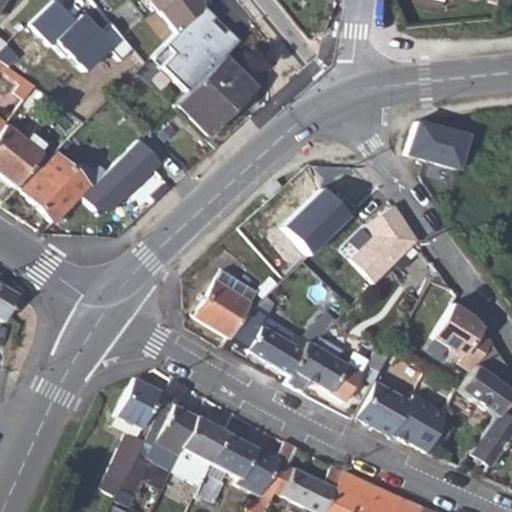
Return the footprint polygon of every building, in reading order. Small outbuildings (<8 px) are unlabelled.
[(156,10),(174,33),(199,9),(192,0),(145,0),(153,10),(156,10)] [(235,44),(199,9),(174,33),(160,48),(171,58),(158,70),(185,93),(221,58),(235,44)] [(185,93),(170,108),(201,138),(252,89),(221,58),(185,93)] [(3,65),(0,69),(0,72),(20,88),(25,82),(3,65)] [(20,88),(14,97),(21,102),(32,87),(25,82),(20,88)] [(465,136),(412,121),(403,155),(456,169),(465,136)] [(3,126),(0,130),(0,177),(16,190),(20,187),(47,161),(3,126)] [(20,187),(16,190),(49,222),(84,187),(86,189),(103,173),(98,168),(93,173),(83,164),(73,174),(52,156),(47,161),(20,187)] [(328,185),(318,195),(333,212),(358,190),(347,179),(333,190),(328,185)] [(413,241),(387,206),(359,227),(368,239),(346,262),(371,284),(413,241)] [(191,319),(226,339),(245,302),(251,292),(216,272),(191,319)] [(0,319),(13,297),(13,295),(0,286),(0,319)] [(458,356),(477,327),(469,315),(451,302),(429,334),(446,346),(446,348),(458,356)] [(243,351),(288,376),(305,341),(293,334),(290,335),(284,342),(256,326),(243,351)] [(458,356),(455,362),(468,372),(488,343),(477,327),(458,356)] [(288,376),(284,385),(300,393),(306,381),(343,402),(358,373),(311,344),(305,341),(288,376)] [(468,372),(455,390),(492,417),(495,413),(504,400),(511,386),(511,375),(488,343),(468,372)] [(368,381),(372,383),(386,357),(374,351),(367,365),(372,368),(369,374),(371,375),(368,381)] [(129,377),(111,415),(113,417),(135,427),(137,428),(156,391),(129,377)] [(170,378),(162,394),(177,402),(186,387),(170,378)] [(407,403),(372,383),(353,417),(389,437),(390,435),(407,403)] [(492,417),(468,455),(488,468),(507,436),(511,428),(511,386),(504,400),(511,405),(511,409),(506,420),(495,413),(492,417)] [(411,396),(407,403),(390,435),(407,443),(407,441),(425,454),(444,414),(411,396)] [(142,456),(166,468),(176,449),(192,417),(169,405),(142,456)] [(113,417),(109,426),(124,433),(131,436),(135,427),(113,417)] [(192,417),(176,449),(205,463),(220,432),(192,417)] [(220,432),(205,463),(223,472),(235,478),(250,448),(220,432)] [(124,433),(104,473),(119,481),(140,440),(131,436),(124,433)] [(235,478),(232,483),(255,494),(253,498),(248,496),(240,511),(260,511),(267,498),(270,492),(284,466),(294,447),(283,441),(273,460),(250,448),(235,478)] [(205,463),(200,472),(218,481),(223,472),(205,463)] [(284,466),(270,492),(306,510),(311,511),(319,511),(340,470),(330,465),(320,484),(284,466)] [(340,470),(319,511),(346,511),(351,505),(356,507),(367,483),(340,470)] [(200,472),(189,497),(196,500),(197,496),(210,501),(219,482),(218,481),(200,472)] [(104,473),(97,488),(112,496),(119,481),(104,473)] [(417,511),(420,508),(407,502),(367,483),(356,507),(351,505),(346,511),(417,511)] [(267,498),(260,511),(268,511),(274,502),(267,498)]
